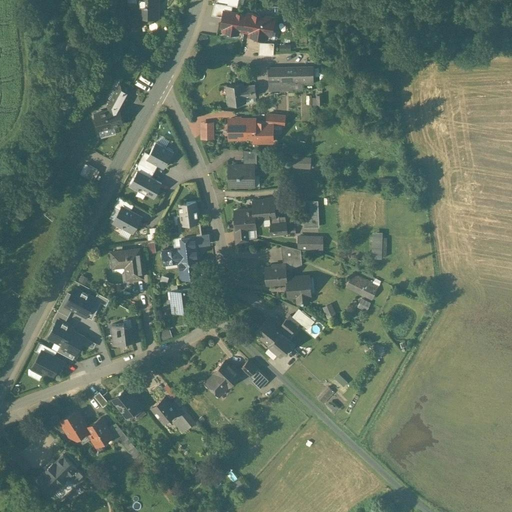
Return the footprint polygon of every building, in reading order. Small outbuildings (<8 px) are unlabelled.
[(138,0),(138,17),(158,18),(158,0),(138,0)] [(246,13),(223,9),(220,28),(224,28),(223,31),(239,34),(239,31),(242,32),(246,13)] [(275,16),(247,11),(243,32),(249,33),(248,36),(268,39),(268,37),(271,37),(275,16)] [(260,41),(260,54),(275,54),(275,41),(260,41)] [(313,68),(268,69),(269,90),(293,90),(293,84),(313,84),(313,68)] [(243,83),(226,86),(229,105),(246,102),(245,98),(257,96),(255,84),(244,86),(243,83)] [(130,95),(118,89),(111,101),(121,106),(123,107),(130,95)] [(121,106),(111,101),(108,106),(109,110),(107,110),(108,112),(119,109),(121,106)] [(119,109),(108,112),(107,110),(95,115),(98,126),(99,126),(100,129),(123,124),(119,109)] [(285,116),(267,114),(266,122),(272,122),(272,125),(284,126),(285,116)] [(247,119),(229,119),(229,138),(245,138),(245,136),(245,123),(247,123),(247,119)] [(266,122),(254,122),(254,123),(247,123),(245,123),(245,136),(254,136),(254,142),(272,142),(272,125),(272,122),(266,122)] [(212,123),(201,123),(201,134),(212,134),(212,123)] [(70,142),(64,145),(68,156),(75,152),(70,142)] [(149,154),(147,158),(158,164),(164,167),(167,161),(169,162),(175,151),(166,146),(165,148),(156,143),(149,154)] [(257,151),(243,150),(243,165),(253,165),(253,166),(257,166),(257,151)] [(147,158),(149,154),(145,151),(135,169),(137,171),(138,170),(151,177),(158,164),(147,158)] [(75,152),(68,156),(73,166),(80,163),(75,152)] [(242,165),(241,166),(229,166),(229,186),(251,186),(251,175),(253,175),(253,166),(253,165),(243,165),(242,165)] [(137,171),(129,186),(138,191),(140,189),(154,197),(162,183),(151,177),(138,170),(137,171)] [(122,206),(130,211),(134,205),(120,197),(114,206),(120,210),(122,206)] [(264,200),(252,201),(253,209),(254,220),(269,218),(276,218),(276,217),(274,198),(264,199),(264,200)] [(179,214),(180,225),(184,224),(197,223),(199,222),(196,201),(179,203),(180,214),(179,214)] [(317,201),(303,202),(304,227),(318,227),(317,201)] [(130,211),(122,206),(120,210),(114,222),(123,227),(123,226),(133,231),(141,217),(130,211)] [(253,209),(234,211),(236,229),(235,230),(236,236),(247,235),(247,229),(255,228),(255,226),(254,220),(253,209)] [(285,216),(276,217),(276,218),(269,218),(270,225),(271,235),(287,233),(287,229),(286,222),(285,216)] [(184,224),(185,236),(197,235),(199,235),(197,223),(184,224)] [(185,236),(181,237),(182,248),(182,249),(196,247),(198,247),(197,235),(185,236)] [(247,235),(236,236),(237,244),(248,241),(247,235)] [(322,237),(301,236),(300,249),(322,249),(322,237)] [(155,241),(148,242),(150,252),(157,251),(155,241)] [(300,250),(282,245),(283,261),(301,260),(300,250)] [(196,247),(182,249),(182,248),(177,248),(177,249),(163,251),(164,261),(178,259),(181,276),(200,274),(196,247)] [(139,248),(111,251),(113,264),(126,262),(128,278),(143,276),(139,248)] [(277,266),(265,268),(266,285),(287,283),(286,278),(285,264),(277,265),(277,266)] [(307,277),(286,278),(287,283),(288,296),(297,296),(297,301),(301,301),(301,303),(308,302),(307,295),(308,295),(307,277)] [(377,290),(350,277),(346,286),(372,299),(377,290)] [(64,304),(75,310),(85,291),(74,285),(64,304)] [(192,288),(171,291),(174,311),(195,309),(192,288)] [(75,310),(87,316),(96,297),(85,291),(75,310)] [(370,303),(361,299),(358,307),(366,311),(370,303)] [(331,307),(324,310),(328,317),(335,314),(331,307)] [(310,328),(316,319),(298,308),(293,317),(310,328)] [(275,325),(267,318),(256,332),(262,337),(260,339),(268,347),(278,336),(281,332),(274,326),(275,325)] [(295,328),(285,320),(281,325),(291,333),(295,328)] [(71,329),(56,321),(47,340),(62,347),(71,329)] [(124,323),(112,324),(113,338),(114,345),(119,344),(119,343),(126,342),(133,341),(132,326),(124,327),(124,323)] [(86,336),(71,329),(62,347),(77,354),(86,336)] [(278,336),(269,346),(278,354),(287,343),(278,336)] [(64,361),(42,350),(32,368),(42,374),(43,372),(47,374),(52,376),(57,366),(61,368),(64,361)] [(225,360),(213,373),(214,373),(227,386),(228,386),(241,372),(232,364),(231,366),(225,360)] [(248,360),(241,367),(250,376),(256,368),(248,360)] [(256,368),(250,376),(253,379),(251,381),(259,389),(268,380),(256,368)] [(227,386),(214,373),(206,381),(220,394),(227,386)] [(336,377),(345,385),(349,380),(340,373),(336,377)] [(319,397),(326,404),(337,392),(329,385),(319,397)] [(129,391),(126,393),(123,390),(115,397),(119,402),(117,404),(122,411),(124,409),(130,416),(136,412),(141,408),(142,407),(141,406),(140,407),(135,401),(136,400),(129,391)] [(100,391),(95,396),(104,406),(110,401),(100,391)] [(164,397),(151,407),(163,423),(177,412),(164,397)] [(141,408),(136,412),(139,417),(145,412),(141,408)] [(185,411),(179,416),(188,427),(194,422),(185,411)] [(61,420),(60,421),(66,429),(69,435),(77,437),(88,431),(86,427),(87,426),(79,413),(75,412),(61,420)] [(61,420),(57,414),(49,419),(61,432),(66,429),(60,421),(61,420)] [(87,426),(86,427),(88,431),(92,437),(91,438),(96,446),(113,436),(101,417),(87,426)] [(127,438),(121,442),(122,443),(134,458),(140,453),(139,453),(127,438)] [(64,455),(46,471),(61,488),(78,471),(64,455)] [(97,484),(86,472),(81,476),(92,489),(97,484)] [(40,496),(36,501),(41,505),(45,501),(40,496)] [(99,501),(90,511),(107,511),(108,511),(110,508),(99,501)]
